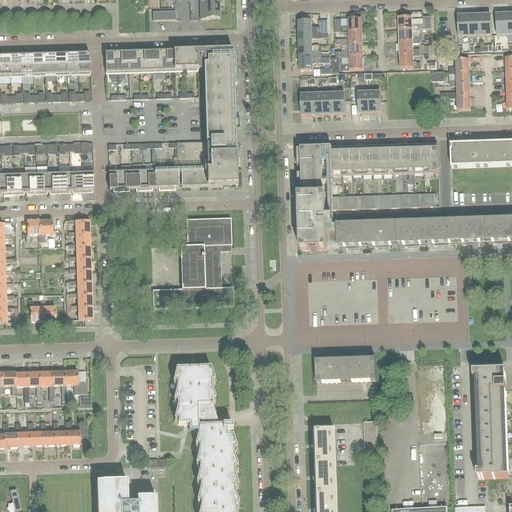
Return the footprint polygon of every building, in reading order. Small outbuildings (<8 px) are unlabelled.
[(199,0),(200,21),(219,20),(219,5),(221,5),(221,0),(199,0)] [(176,22),(175,13),(152,13),(153,22),(176,22)] [(491,16),(480,17),(481,38),(492,38),(491,30),(491,16)] [(507,16),(496,16),(497,29),(497,37),(508,37),(507,16)] [(469,17),(458,17),(458,39),(469,38),(469,17)] [(480,17),(469,17),(469,38),(481,38),(480,17)] [(423,24),(412,25),(412,19),(399,19),(399,32),(412,31),(412,33),(419,33),(419,30),(431,30),(432,29),(431,18),(423,18),(423,24)] [(342,35),(349,35),(349,34),(362,33),(362,20),(348,21),(348,29),(341,29),(341,21),(335,21),(335,33),(341,32),(342,35)] [(328,34),(327,23),(320,23),(320,28),(312,29),(311,22),(298,23),(298,35),(328,34)] [(413,44),(413,45),(420,45),(420,44),(422,44),(421,38),(413,39),(412,33),(412,31),(399,32),(399,45),(413,44)] [(363,46),(362,33),(349,34),(349,35),(349,41),(335,42),(335,47),(342,46),(342,48),(349,48),(349,46),(363,46)] [(299,48),(312,47),(312,41),(321,40),(328,40),(328,34),(298,35),(299,48)] [(413,44),(399,45),(400,58),(413,57),(413,58),(420,58),(420,51),(413,52),(413,45),(413,44)] [(342,60),(349,60),(349,59),(363,58),(363,46),(349,46),(349,48),(342,48),(342,54),(335,54),(336,59),(342,59),(342,60)] [(321,59),(329,58),(329,54),(321,54),(321,53),(312,54),(312,47),(299,48),(299,60),(321,59)] [(437,47),(430,47),(428,47),(428,56),(437,56),(437,47)] [(158,193),(167,193),(175,193),(175,190),(179,190),(179,189),(210,188),(210,189),(223,189),(223,190),(229,190),(229,188),(237,188),(234,105),(231,105),(231,99),(234,99),(234,100),(234,98),(234,89),(230,89),(230,83),(233,83),(233,84),(234,84),(233,74),(230,74),(230,68),(233,68),(233,69),(233,59),(229,59),(229,53),(232,53),(232,54),(233,54),(233,52),(203,52),(203,55),(197,55),(197,53),(185,53),(186,74),(198,73),(197,66),(203,66),(203,68),(207,68),(207,71),(206,71),(206,74),(207,74),(207,83),(208,86),(207,86),(207,90),(208,89),(208,99),(208,102),(207,102),(207,105),(208,105),(209,117),(208,117),(208,120),(209,120),(209,144),(177,145),(177,150),(178,171),(155,172),(155,191),(158,191),(158,193)] [(174,53),(162,54),(163,75),(174,74),(174,53)] [(174,53),(174,74),(186,74),(185,53),(174,53)] [(128,55),(129,76),(140,75),(140,54),(128,55)] [(151,54),(140,54),(140,75),(152,75),(151,54)] [(151,54),(152,75),(163,75),(162,54),(151,54)] [(117,55),(105,55),(106,76),(118,76),(117,55)] [(128,55),(117,55),(118,76),(129,76),(128,55)] [(67,77),(66,56),(55,57),(55,78),(67,77)] [(67,77),(78,77),(78,56),(66,56),(67,77)] [(90,77),(90,56),(78,56),(78,77),(90,77)] [(21,79),(33,78),(32,57),(21,58),(21,79)] [(44,78),(44,57),(32,57),(33,78),(44,78)] [(44,78),(55,78),(55,57),(44,57),(44,78)] [(413,57),(400,58),(400,70),(413,70),(413,71),(421,70),(421,64),(413,64),(413,58),(413,57)] [(0,79),(10,79),(9,58),(0,58),(0,79)] [(21,79),(21,58),(9,58),(10,79),(21,79)] [(363,71),(363,58),(349,59),(349,60),(350,66),(343,66),(343,73),(350,73),(350,72),(363,71)] [(321,59),(299,60),(299,73),(313,72),(313,65),(322,65),(321,59)] [(456,74),(469,74),(469,62),(456,62),(456,69),(449,70),(449,76),(456,76),(456,74)] [(432,84),(444,83),(444,74),(431,75),(432,84)] [(457,87),(470,87),(469,74),(456,74),(456,76),(456,82),(449,82),(449,89),(457,88),(457,87)] [(457,100),(470,99),(470,87),(457,87),(457,88),(457,94),(441,95),(441,100),(450,100),(450,101),(457,101),(457,100)] [(370,115),(369,94),(358,94),(359,116),(370,115)] [(369,94),(370,115),(381,115),(380,94),(369,94)] [(334,95),(323,96),(323,117),(334,116),(334,95)] [(334,95),(334,116),(345,116),(345,95),(334,95)] [(301,118),(312,117),(312,96),(301,96),(301,118)] [(312,117),(323,117),(323,96),(312,96),(312,117)] [(457,100),(457,101),(457,107),(450,107),(450,114),(457,113),(457,112),(471,111),(470,99),(457,100)] [(481,146),(482,169),(511,167),(511,157),(511,145),(500,145),(500,140),(499,140),(493,141),(493,145),(481,146)] [(451,147),(451,154),(452,170),(482,169),(481,146),(470,146),(470,141),(462,142),(463,146),(451,147)] [(92,145),(81,146),(81,155),(88,155),(88,153),(92,153),(92,145)] [(321,150),(318,151),(301,151),(302,181),(302,183),(302,192),(302,195),(302,199),(299,199),(299,204),(299,207),(299,217),(299,222),(300,234),(300,236),(300,254),(328,253),(328,249),(328,247),(331,247),(337,246),(336,227),(333,227),(333,214),(333,212),(332,199),(332,178),(333,178),(341,177),(341,178),(342,178),(343,178),(343,177),(351,177),(351,178),(352,178),(353,178),(353,177),(361,177),(362,177),(364,177),(372,176),(372,177),(373,177),(374,177),(374,176),(382,176),(382,177),(383,177),(384,177),(384,176),(392,176),(393,176),(394,176),(402,176),(403,176),(404,176),(404,175),(412,175),(412,176),(413,176),(415,176),(414,175),(423,175),(424,175),(425,175),(433,175),(438,175),(437,147),(427,147),(427,149),(424,149),(424,147),(423,147),(417,147),(417,149),(414,149),(414,148),(413,148),(407,148),(407,150),(404,150),(403,148),(402,148),(396,148),(396,150),(393,150),(393,148),(392,148),(386,148),(386,150),(383,150),(383,148),(382,149),(376,149),(376,151),(373,151),(373,149),(372,149),(366,149),(366,151),(363,151),(363,149),(362,149),(356,149),(356,151),(353,151),(353,149),(351,149),(345,150),(345,151),(342,152),(342,150),(341,150),(335,150),(335,152),(332,152),(332,150),(331,150),(328,150),(321,150)] [(143,173),(144,194),(152,193),(152,191),(155,191),(155,172),(143,173)] [(113,192),(113,195),(121,194),(120,173),(109,174),(109,192),(113,192)] [(132,173),(120,173),(121,194),(129,194),(129,191),(132,191),(132,173)] [(143,173),(132,173),(132,191),(136,191),(136,194),(144,194),(143,173)] [(72,196),(82,195),(82,174),(70,175),(71,193),(72,193),(72,196)] [(93,174),(82,174),(82,195),(92,195),(92,193),(94,192),(93,174)] [(59,175),(47,176),(48,194),(49,194),(49,196),(59,196),(59,175)] [(70,193),(71,193),(70,175),(59,175),(59,196),(70,196),(70,193)] [(24,195),(25,195),(25,176),(13,177),(14,198),(24,197),(24,195)] [(36,176),(25,176),(25,195),(26,195),(26,197),(37,197),(36,176)] [(47,194),(48,194),(47,176),(36,176),(37,197),(47,197),(47,194)] [(13,177),(2,177),(2,195),(3,195),(3,198),(14,198),(13,177)] [(494,243),(494,246),(508,246),(508,243),(511,242),(511,220),(485,221),(486,244),(494,243)] [(164,292),(152,292),(152,293),(153,312),(234,309),(233,291),(233,290),(221,290),(220,254),(231,253),(231,248),(232,248),(231,221),(186,222),(187,237),(187,241),(187,248),(180,249),(181,277),(181,287),(182,291),(172,292),(168,292),(164,292)] [(456,245),(459,245),(464,244),(464,247),(478,247),(478,244),(486,244),(485,221),(455,222),(456,245)] [(75,237),(90,236),(89,223),(76,224),(76,222),(67,223),(67,226),(67,227),(75,227),(75,234),(75,237)] [(434,245),(435,248),(449,248),(449,245),(456,245),(455,222),(426,223),(426,246),(434,245)] [(38,237),(37,223),(27,224),(27,237),(26,237),(26,245),(30,245),(30,238),(38,237)] [(43,245),(42,237),(53,237),(52,223),(37,223),(38,237),(38,245),(43,245)] [(426,223),(414,224),(396,224),(397,247),(405,246),(405,249),(419,249),(419,246),(426,246),(426,223)] [(4,229),(11,229),(11,224),(3,225),(3,226),(0,226),(0,238),(4,239),(4,237),(4,229)] [(375,250),(389,250),(389,247),(397,247),(396,224),(366,225),(367,248),(375,248),(375,250)] [(345,249),(345,251),(360,251),(360,248),(367,248),(366,225),(336,226),(336,227),(337,246),(337,249),(345,249)] [(90,248),(90,236),(75,237),(75,234),(68,235),(68,237),(68,238),(68,239),(75,239),(76,247),(76,249),(90,248)] [(4,239),(0,238),(0,251),(4,251),(4,249),(4,241),(12,241),(12,237),(4,237),(4,239)] [(76,261),(90,261),(90,248),(76,249),(76,247),(68,247),(68,248),(68,249),(68,251),(76,251),(76,259),(76,261)] [(4,251),(0,251),(0,263),(5,263),(5,261),(4,253),(12,253),(12,249),(4,249),(4,251)] [(91,273),(90,261),(76,261),(76,259),(69,259),(69,264),(76,263),(77,271),(77,273),(91,273)] [(5,263),(0,263),(0,275),(5,276),(5,274),(5,266),(12,265),(12,261),(5,261),(5,263)] [(77,285),(91,285),(91,273),(77,273),(77,271),(63,272),(63,276),(77,275),(77,283),(77,285)] [(5,276),(0,275),(0,288),(6,288),(6,286),(5,278),(13,278),(13,273),(5,274),(5,276)] [(92,297),(91,285),(77,285),(77,283),(66,284),(66,288),(77,288),(77,296),(77,297),(92,297)] [(6,288),(0,288),(0,300),(6,300),(6,298),(6,290),(13,290),(13,286),(6,286),(6,288)] [(78,310),(92,309),(92,297),(77,297),(77,296),(70,296),(70,300),(78,300),(78,308),(78,310)] [(6,300),(0,300),(0,312),(6,313),(6,310),(6,302),(14,302),(14,298),(6,298),(6,300)] [(41,324),(40,310),(33,310),(32,302),(28,303),(28,311),(30,311),(30,324),(41,324)] [(40,310),(41,324),(56,324),(55,309),(45,310),(45,302),(40,302),(40,310)] [(93,322),(92,309),(78,310),(78,308),(68,308),(68,313),(78,312),(78,322),(93,322)] [(6,313),(0,312),(0,325),(7,325),(7,315),(14,314),(14,312),(14,310),(6,310),(6,313)] [(346,362),(347,384),(377,383),(376,361),(368,361),(368,359),(353,359),(353,362),(346,362)] [(324,363),(316,363),(316,386),(347,384),(346,362),(338,362),(338,360),(324,360),(324,363)] [(178,427),(185,426),(191,426),(191,432),(198,434),(195,449),(197,452),(199,452),(196,466),(196,468),(197,470),(199,471),(199,473),(196,486),(198,489),(200,490),(197,505),(199,508),(201,508),(199,511),(234,511),(235,511),(237,511),(239,508),(234,493),(236,493),(238,489),(234,474),(235,474),(237,470),(233,456),(235,455),(237,452),(233,437),(233,432),(232,431),(232,427),(218,427),(211,407),(213,406),(215,402),(211,388),(212,387),(213,388),(215,384),(210,370),(176,371),(173,383),(174,384),(173,385),(173,387),(175,389),(177,390),(174,402),(173,404),(176,407),(177,408),(174,421),(175,421),(174,423),(177,426),(178,427)] [(90,395),(88,395),(88,384),(86,384),(78,384),(78,373),(65,374),(65,387),(66,387),(73,387),(74,397),(79,397),(80,409),(91,408),(90,395)] [(506,373),(473,374),(473,381),(479,381),(482,474),(477,474),(477,481),(509,479),(506,373)] [(17,398),(16,389),(15,376),(15,374),(2,375),(3,388),(11,388),(11,398),(17,398)] [(53,388),(52,374),(40,375),(40,388),(41,388),(48,388),(49,404),(54,404),(54,388),(53,388)] [(67,408),(66,387),(65,387),(65,374),(52,374),(53,388),(54,388),(61,388),(62,408),(67,408)] [(28,389),(28,375),(15,376),(16,389),(24,389),(24,405),(25,405),(25,409),(29,409),(29,405),(29,389),(28,389)] [(42,408),(41,388),(40,388),(40,375),(28,375),(28,389),(29,389),(36,388),(37,409),(42,408)] [(453,375),(448,375),(448,385),(451,385),(460,385),(460,375),(453,375)] [(58,434),(58,430),(58,424),(52,425),(53,434),(54,434),(54,448),(66,447),(66,434),(65,434),(58,434)] [(66,434),(66,447),(80,447),(80,440),(88,440),(88,427),(79,427),(79,433),(70,434),(70,424),(65,424),(65,434),(66,434)] [(41,435),(40,435),(33,435),(33,425),(27,425),(28,435),(29,435),(29,449),(41,448),(41,435)] [(54,434),(53,434),(45,435),(45,425),(40,425),(40,435),(41,435),(41,448),(54,448),(54,434)] [(16,436),(15,436),(8,436),(8,426),(3,426),(3,437),(4,437),(4,451),(5,451),(5,450),(17,449),(16,436)] [(29,435),(28,435),(21,435),(20,426),(15,426),(15,436),(16,436),(17,449),(29,449),(29,435)] [(335,463),(334,431),(312,432),(313,464),(320,463),(328,463),(335,463)] [(167,461),(144,462),(145,468),(149,467),(149,470),(167,469),(167,461)] [(320,463),(313,464),(314,496),(321,495),(329,495),(336,495),(335,463),(328,463),(320,463)] [(155,511),(155,500),(137,500),(137,508),(128,508),(127,484),(96,485),(96,486),(102,486),(97,505),(103,505),(101,511),(155,511)] [(19,511),(21,511),(25,508),(10,492),(5,497),(19,511)] [(321,495),(314,496),(314,511),(336,511),(336,495),(329,495),(321,495)] [(404,511),(398,511),(447,511),(447,509),(440,510),(422,511),(413,511),(413,502),(403,503),(404,511)]
